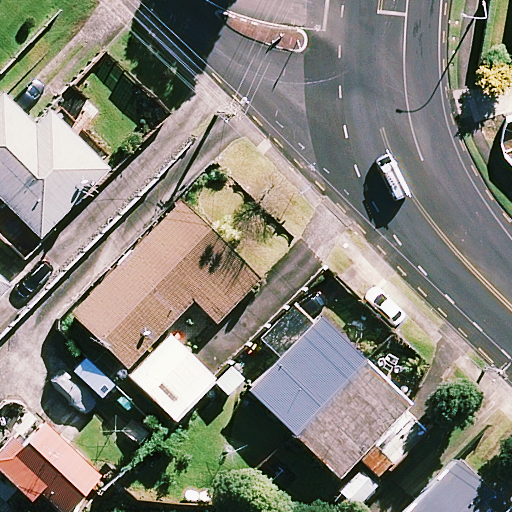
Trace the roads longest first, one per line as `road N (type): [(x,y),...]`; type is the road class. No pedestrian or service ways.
road 1 (tertiary): [(384,48),(387,126),(410,190),(511,312)]
road 2 (residential): [(202,0),(241,28),(312,44),(384,48)]
